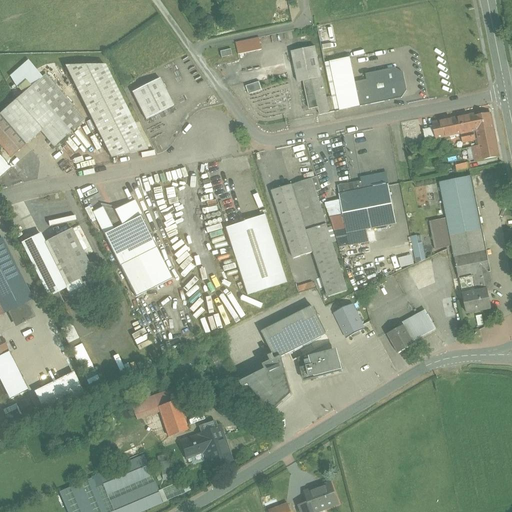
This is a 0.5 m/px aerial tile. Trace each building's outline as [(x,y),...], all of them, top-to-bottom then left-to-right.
[(238,54),(263,50),(261,38),(237,42),(238,54)] [(316,48),(292,53),(298,83),(304,82),(307,97),(314,96),(317,96),(314,80),(322,78),(316,48)] [(351,58),(331,62),(331,63),(332,62),(341,110),(340,110),(340,111),(361,107),(356,83),(351,58)] [(148,150),(105,65),(65,66),(111,158),(148,150)] [(396,68),(366,75),(367,80),(356,83),(361,107),(402,98),(407,91),(403,73),(396,68)] [(45,75),(0,114),(27,144),(42,131),(55,146),(71,132),(85,120),(45,75)] [(160,78),(132,92),(146,120),(174,106),(160,78)] [(322,78),(314,80),(317,96),(314,96),(307,97),(310,109),(319,107),(321,115),(330,114),(322,78)] [(259,83),(246,87),(249,95),(262,90),(259,83)] [(475,115),(439,122),(440,126),(428,129),(431,141),(462,135),(477,131),(494,128),(491,112),(475,116),(475,115)] [(27,144),(0,114),(0,113),(0,144),(11,158),(27,144)] [(494,128),(477,131),(479,140),(480,146),(497,142),(494,128)] [(477,131),(462,135),(464,143),(479,140),(477,131)] [(497,142),(480,146),(482,153),(483,160),(500,157),(497,142)] [(480,146),(473,147),(474,154),(482,153),(480,146)] [(482,153),(474,154),(476,162),(483,160),(482,153)] [(469,163),(456,166),(458,172),(470,169),(469,163)] [(318,177),(312,179),(316,192),(322,191),(318,177)] [(472,177),(440,182),(447,219),(453,246),(455,257),(487,251),(472,177)] [(312,179),(272,192),(294,259),(314,252),(329,297),(348,291),(333,243),(328,229),(316,192),(312,179)] [(362,182),(338,186),(340,194),(364,190),(362,182)] [(340,194),(348,234),(367,230),(397,224),(389,185),(364,190),(340,194)] [(115,210),(103,207),(93,212),(104,234),(141,216),(143,215),(135,200),(115,210)] [(266,215),(226,228),(248,295),(288,282),(266,215)] [(141,216),(104,234),(136,297),(173,279),(141,216)] [(447,219),(430,222),(435,250),(453,246),(447,219)] [(332,227),(328,229),(333,243),(337,241),(332,227)] [(99,284),(71,229),(45,243),(44,243),(67,288),(71,297),(99,284)] [(367,230),(348,234),(350,246),(370,242),(367,230)] [(45,243),(40,234),(22,243),(49,297),(67,288),(44,243),(45,243)] [(422,235),(412,237),(417,263),(427,261),(422,235)] [(0,306),(4,314),(33,299),(3,240),(0,241),(0,306)] [(487,251),(455,257),(459,277),(490,272),(491,271),(487,251)] [(400,258),(402,267),(415,265),(414,255),(400,258)] [(490,272),(475,274),(479,292),(487,290),(493,289),(490,272)] [(475,274),(460,277),(463,295),(479,292),(475,274)] [(299,286),(301,292),(316,288),(315,283),(299,286)] [(487,290),(479,292),(463,295),(467,313),(491,309),(487,290)] [(353,305),(331,315),(336,325),(339,323),(341,325),(359,316),(353,305)] [(262,333),(276,361),(327,335),(313,307),(262,333)] [(23,317),(17,318),(18,324),(35,321),(33,309),(22,311),(23,317)] [(429,315),(406,328),(414,342),(437,329),(429,315)] [(359,316),(341,325),(342,329),(338,331),(343,340),(349,337),(365,329),(359,316)] [(73,324),(62,329),(70,344),(80,339),(73,324)] [(405,326),(388,335),(398,354),(415,345),(414,342),(406,328),(405,326)] [(82,371),(94,366),(85,344),(73,349),(82,371)] [(337,351),(311,358),(312,360),(305,362),(306,367),(300,369),(304,382),(342,372),(337,351)] [(99,372),(87,375),(92,389),(103,386),(99,372)] [(78,373),(37,391),(48,416),(89,398),(78,373)] [(247,403),(219,399),(218,412),(245,416),(247,403)] [(178,400),(159,407),(170,437),(188,431),(178,400)] [(220,428),(200,434),(200,435),(206,452),(211,467),(231,460),(220,428)] [(200,435),(181,442),(187,458),(206,452),(200,435)] [(145,457),(62,491),(70,511),(142,511),(164,503),(145,457)] [(173,461),(161,463),(162,470),(174,468),(175,467),(174,462),(173,461)] [(178,489),(175,482),(167,485),(173,498),(191,489),(189,484),(178,489)] [(321,488),(307,493),(307,492),(306,492),(313,511),(320,509),(321,510),(339,504),(332,483),(321,487),(321,488)]
